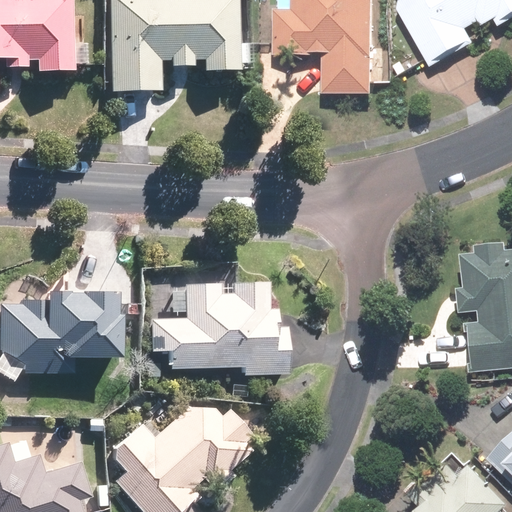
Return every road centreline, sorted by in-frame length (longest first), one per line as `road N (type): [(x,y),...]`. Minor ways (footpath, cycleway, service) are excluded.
road 1 (residential): [(0,182),(348,197)]
road 2 (residential): [(293,511),(344,428),(360,360),(371,282),(348,197)]
road 3 (residential): [(348,197),(468,163),(511,140)]
